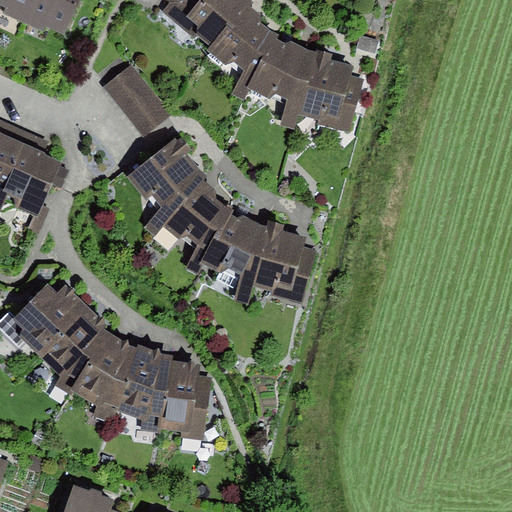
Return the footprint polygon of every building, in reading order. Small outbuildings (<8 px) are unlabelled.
[(25,24),(35,0),(0,0),(0,6),(8,11),(6,16),(25,24)] [(66,36),(81,0),(35,0),(25,24),(45,34),(47,28),(66,36)] [(248,0),(202,0),(202,2),(171,4),(164,14),(196,40),(198,37),(212,49),(250,8),(254,4),(248,0)] [(244,103),(250,90),(277,41),(280,38),(261,27),(262,17),(250,8),(212,49),(208,53),(225,67),(235,65),(246,73),(231,95),(244,103)] [(381,43),(360,37),(356,48),(377,55),(381,43)] [(299,120),(317,55),(293,44),(286,46),(277,41),(250,90),(272,102),(277,97),(288,103),(280,127),(296,131),(299,120)] [(333,55),(318,50),(317,55),(299,120),(350,132),(364,82),(351,79),(354,69),(331,63),(333,55)] [(173,117),(133,70),(109,90),(148,138),(173,117)] [(0,167),(11,141),(0,136),(0,167)] [(175,141),(129,178),(157,213),(146,227),(155,235),(162,228),(205,184),(211,178),(190,157),(195,151),(183,138),(177,144),(175,141)] [(11,141),(0,167),(0,214),(8,197),(16,201),(18,210),(40,219),(54,187),(62,190),(70,171),(61,167),(62,166),(43,158),(44,156),(11,141)] [(215,192),(205,184),(162,228),(178,242),(186,238),(199,246),(188,270),(198,275),(204,266),(232,217),(234,213),(217,201),(215,192)] [(240,221),(232,217),(204,266),(220,274),(229,271),(242,277),(235,302),(247,308),(252,288),(267,230),(243,216),(240,221)] [(269,222),(267,230),(252,288),(272,293),(271,297),(302,305),(318,254),(305,250),(307,240),(283,234),(285,226),(269,222)] [(57,295),(50,287),(17,320),(10,313),(0,324),(0,330),(18,349),(25,343),(38,355),(82,304),(66,287),(57,295)] [(108,325),(82,304),(38,355),(61,377),(56,387),(67,394),(69,390),(104,332),(108,325)] [(139,352),(104,332),(69,390),(94,405),(90,415),(115,425),(119,414),(139,352)] [(141,347),(139,352),(119,414),(143,422),(141,432),(163,434),(163,430),(174,363),(175,357),(141,347)] [(200,366),(174,363),(163,430),(182,433),(180,439),(204,441),(213,380),(198,377),(200,366)] [(0,489),(9,463),(0,460),(0,489)] [(113,511),(116,502),(76,488),(69,507),(67,511),(113,511)]
